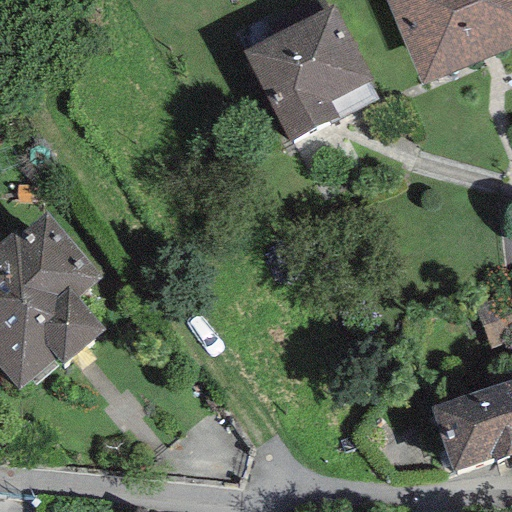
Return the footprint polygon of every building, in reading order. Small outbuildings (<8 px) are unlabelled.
[(511,0),(387,0),(421,83),(511,46),(511,0)] [(333,6),(243,51),(290,144),(373,99),(366,83),(370,81),(333,6)] [(10,232),(0,240),(0,369),(17,389),(54,357),(63,367),(105,330),(76,297),(101,276),(45,213),(16,238),(10,232)] [(511,379),(488,388),(511,454),(511,453),(511,379)] [(452,474),(511,454),(488,388),(429,408),(452,474)]
